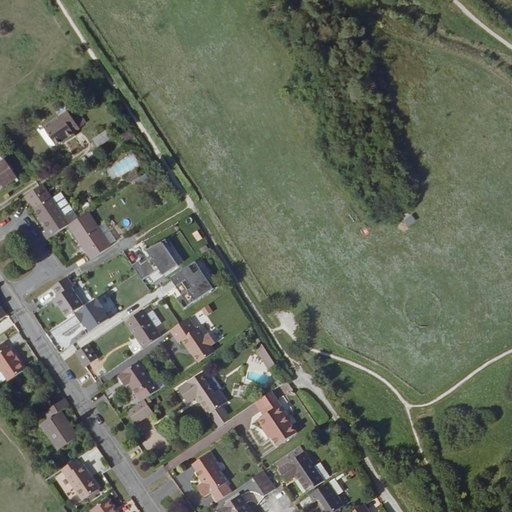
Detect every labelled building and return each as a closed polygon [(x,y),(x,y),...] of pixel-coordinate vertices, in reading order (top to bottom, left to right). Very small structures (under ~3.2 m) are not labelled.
[(66,143),(69,146),(76,140),(74,138),(80,133),(68,117),(43,134),(55,151),(62,146),(66,143)] [(96,147),(111,139),(106,130),(92,138),(96,147)] [(118,162),(123,172),(137,165),(133,155),(118,162)] [(0,189),(17,178),(3,156),(0,158),(0,189)] [(127,185),(138,178),(133,170),(123,177),(127,185)] [(67,231),(79,223),(73,214),(63,221),(49,203),(39,189),(24,199),(46,234),(41,237),(46,244),(67,231)] [(60,196),(49,203),(63,221),(73,214),(60,196)] [(91,265),(110,252),(87,217),(79,223),(67,231),(84,258),(91,265)] [(158,274),(162,280),(178,270),(170,259),(173,256),(165,245),(146,256),(150,262),(147,265),(154,276),(158,274)] [(147,265),(139,269),(148,280),(154,276),(147,265)] [(130,272),(141,285),(148,280),(139,269),(137,266),(130,272)] [(188,271),(170,283),(176,291),(186,284),(191,292),(187,295),(195,306),(213,293),(200,274),(193,279),(188,271)] [(69,293),(65,287),(63,285),(47,295),(53,304),(51,305),(55,312),(63,323),(80,312),(68,295),(69,293)] [(96,304),(74,320),(83,333),(84,332),(88,338),(108,324),(101,314),(102,313),(96,304)] [(201,309),(204,317),(212,314),(209,306),(201,309)] [(123,328),(142,355),(160,342),(141,315),(123,328)] [(198,368),(214,358),(209,351),(213,349),(207,340),(204,342),(197,333),(195,335),(187,324),(168,337),(176,351),(180,348),(185,355),(187,353),(192,359),(198,368)] [(213,336),(207,340),(213,349),(218,344),(219,340),(217,337),(213,336)] [(81,342),(69,351),(78,364),(90,356),(81,342)] [(0,375),(7,385),(24,373),(9,351),(6,353),(2,347),(0,347),(0,375)] [(275,368),(262,348),(254,352),(268,373),(275,368)] [(138,368),(117,383),(123,392),(128,390),(135,400),(140,397),(152,388),(138,368)] [(225,408),(216,396),(212,398),(204,385),(199,378),(176,393),(187,410),(195,404),(206,420),(208,419),(212,426),(217,433),(230,424),(225,417),(221,411),(225,408)] [(212,398),(216,396),(220,393),(211,380),(204,385),(212,398)] [(280,395),(292,389),(288,382),(277,388),(280,395)] [(152,388),(140,397),(145,404),(147,403),(165,391),(159,384),(152,388)] [(272,442),(277,450),(298,437),(292,428),(295,426),(279,403),(273,395),(256,406),(262,414),(269,410),(272,414),(265,419),(259,422),(264,429),(261,431),(270,444),(272,442)] [(141,407),(145,404),(140,397),(135,400),(140,407),(141,407)] [(65,408),(60,400),(41,413),(45,420),(36,427),(53,452),(75,438),(58,414),(65,408)] [(141,407),(147,415),(153,411),(147,403),(145,404),(141,407)] [(140,407),(124,418),(133,432),(151,420),(147,415),(141,407),(140,407)] [(269,410),(262,414),(265,419),(272,414),(269,410)] [(314,441),(322,436),(318,430),(310,435),(314,441)] [(307,495),(325,482),(301,449),(276,467),(288,484),(296,479),(307,495)] [(209,493),(218,505),(232,496),(224,483),(226,481),(220,472),(222,470),(210,452),(191,465),(201,481),(194,486),(202,497),(209,493)] [(78,467),(73,461),(59,471),(81,502),(97,490),(80,466),(78,467)] [(274,492),(263,475),(252,482),(264,499),(274,492)] [(332,489),(330,486),(312,498),(317,505),(319,504),(325,511),(341,511),(346,509),(339,500),(332,489)] [(337,486),(332,489),(339,500),(344,496),(337,486)] [(251,511),(250,509),(243,498),(221,511),(251,511)] [(113,511),(106,501),(89,511),(113,511)]
